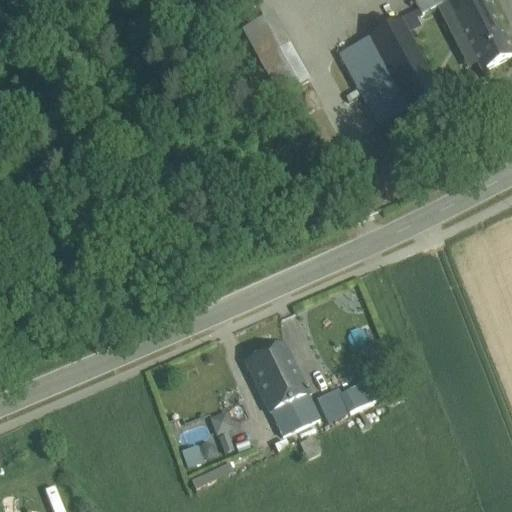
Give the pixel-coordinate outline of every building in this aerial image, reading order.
[(296,0),(276,0),(271,3),(276,11),(297,1),(296,0)] [(444,0),(412,0),(422,19),(447,6),(444,0)] [(454,19),(485,3),(483,0),(444,0),(447,6),(454,19)] [(482,75),(511,60),(511,55),(485,3),(454,19),(482,75)] [(334,4),(315,14),(327,39),(330,38),(341,58),(358,48),(334,4)] [(401,25),(371,41),(409,113),(440,97),(401,25)] [(264,26),(244,37),(260,65),(281,54),(264,26)] [(409,113),(371,41),(358,48),(341,58),(368,108),(379,129),(409,113)] [(368,108),(352,117),(363,138),(379,129),(368,108)] [(284,349),(247,366),(271,415),(308,397),(284,349)] [(364,384),(318,404),(328,427),(374,407),(364,384)] [(308,397),(271,415),(283,441),(320,424),(308,397)] [(216,438),(234,431),(228,414),(210,420),(216,438)] [(199,452),(208,466),(231,451),(222,437),(199,452)] [(198,449),(182,454),(189,472),(204,466),(198,449)]
